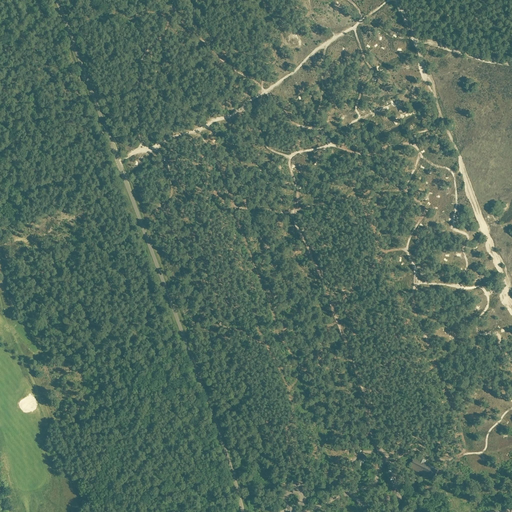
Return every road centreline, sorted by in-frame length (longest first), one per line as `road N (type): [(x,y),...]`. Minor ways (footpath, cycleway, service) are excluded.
road 1 (unclassified): [(242,511),(218,427),(56,0)]
road 2 (track): [(389,0),(235,112),(117,161)]
